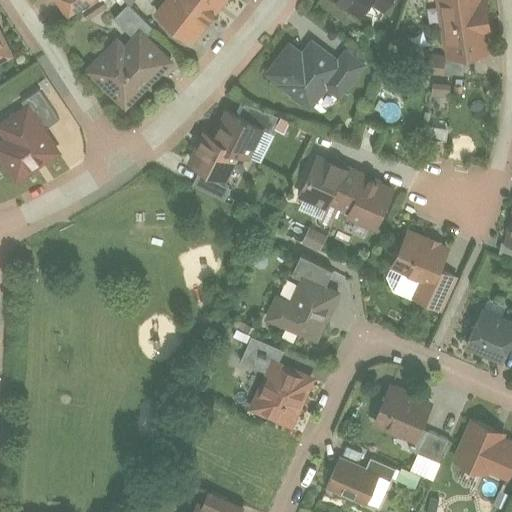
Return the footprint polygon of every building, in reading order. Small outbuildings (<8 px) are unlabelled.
[(54,0),(68,19),(95,0),(54,0)] [(165,0),(154,14),(194,44),(228,0),(165,0)] [(332,0),(358,17),(367,3),(369,0),(332,0)] [(392,0),(369,0),(367,3),(383,13),(392,0)] [(436,0),(444,48),(446,48),(447,58),(493,51),(489,27),(492,26),(489,5),(485,5),(484,0),(436,0)] [(134,34),(141,28),(148,35),(155,29),(130,4),(117,17),(134,34)] [(0,64),(14,58),(0,28),(0,64)] [(118,36),(84,69),(126,112),(176,63),(148,35),(141,28),(134,34),(125,43),(118,36)] [(290,43),(265,75),(310,111),(312,109),(314,106),(328,89),(340,98),(342,100),(369,66),(345,48),(336,60),(311,40),(301,52),(290,43)] [(446,53),(427,52),(426,72),(445,74),(446,53)] [(427,75),(413,73),(412,81),(426,83),(427,75)] [(30,101),(46,126),(60,118),(41,88),(22,99),(25,104),(30,101)] [(334,106),(340,98),(328,89),(314,106),(331,106),(334,106)] [(46,126),(30,101),(25,104),(0,120),(0,127),(6,137),(0,140),(0,156),(16,181),(62,151),(46,126)] [(246,104),(240,116),(260,125),(265,127),(270,115),(246,104)] [(323,117),(331,106),(314,106),(312,109),(323,117)] [(213,137),(203,132),(188,165),(218,179),(230,152),(244,158),(260,125),(240,116),(226,109),(213,137)] [(448,139),(428,136),(424,158),(444,161),(448,139)] [(335,158),(333,160),(318,153),(298,196),(304,199),(324,209),(338,215),(374,232),(394,189),(379,182),(381,179),(371,174),(369,177),(343,165),(344,162),(335,158)] [(231,189),(205,176),(199,188),(225,201),(231,189)] [(320,218),(324,209),(304,199),(300,209),(320,218)] [(338,215),(324,209),(320,218),(318,222),(332,229),(338,215)] [(454,248),(409,227),(387,275),(394,294),(427,309),(445,269),(454,248)] [(327,237),(311,228),(303,242),(318,251),(327,237)] [(302,274),(327,286),(334,270),(303,256),(294,274),(301,278),(302,274)] [(460,276),(445,269),(427,309),(441,315),(460,276)] [(277,292),(265,319),(317,342),(340,292),(327,286),(302,274),(301,278),(299,283),(291,299),(282,294),(277,292)] [(291,299),(299,283),(289,278),(282,294),(291,299)] [(511,325),(482,311),(465,347),(502,365),(511,345),(511,325)] [(235,336),(249,342),(252,335),(239,329),(235,336)] [(240,362),(265,373),(272,358),(281,362),(286,350),(252,335),(249,342),(240,362)] [(265,373),(248,411),(293,431),(317,378),(281,362),(272,358),(265,373)] [(435,404),(392,385),(382,407),(374,424),(372,428),(416,447),(435,404)] [(364,420),(374,424),(382,407),(372,403),(364,420)] [(507,435),(472,419),(452,462),(487,478),(489,475),(509,484),(511,478),(511,440),(506,438),(507,435)] [(451,444),(428,434),(418,456),(441,466),(451,444)] [(441,466),(418,456),(411,472),(434,483),(441,466)] [(374,459),(367,473),(381,479),(392,485),(399,471),(374,459)] [(341,460),(327,488),(367,508),(381,479),(367,473),(341,460)] [(210,491),(203,507),(214,511),(243,511),(246,507),(210,491)]
